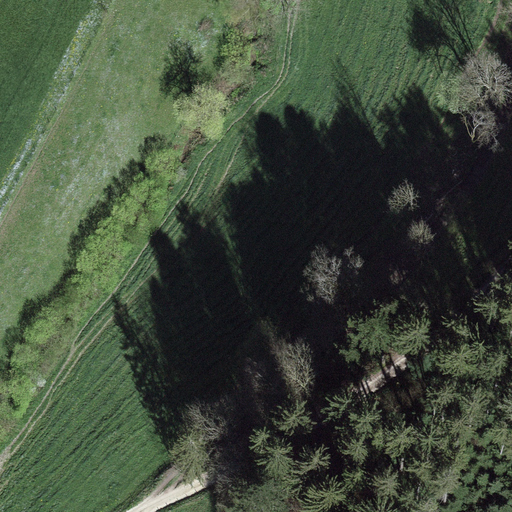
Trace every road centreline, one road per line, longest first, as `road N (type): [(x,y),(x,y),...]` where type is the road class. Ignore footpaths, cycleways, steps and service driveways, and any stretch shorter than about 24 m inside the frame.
road 1 (track): [(152,505),(176,477),(298,386),(346,336),(472,177),(511,97)]
road 2 (track): [(139,511),(334,408),(511,263)]
